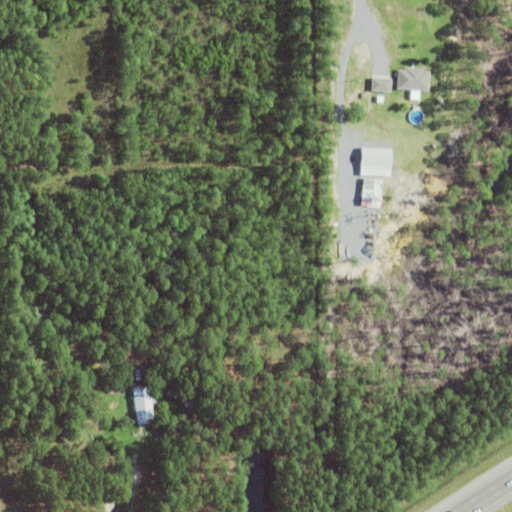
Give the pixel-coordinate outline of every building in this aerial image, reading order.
[(429,74),(427,93),(396,91),(398,71),(404,72),(404,69),(422,71),(422,73),(429,74)] [(392,78),(372,78),(372,92),(391,93),(392,78)] [(362,167),(393,168),(394,149),(363,148),(362,167)] [(360,208),(363,180),(382,182),(380,210),(360,208)] [(227,346),(228,327),(237,328),(236,347),(227,346)] [(133,368),(142,368),(142,378),(133,378),(133,368)] [(152,416),(146,417),(146,422),(136,423),(131,386),(148,383),(149,390),(156,389),(158,405),(150,406),(152,416)] [(165,393),(169,383),(175,385),(172,395),(165,393)]
